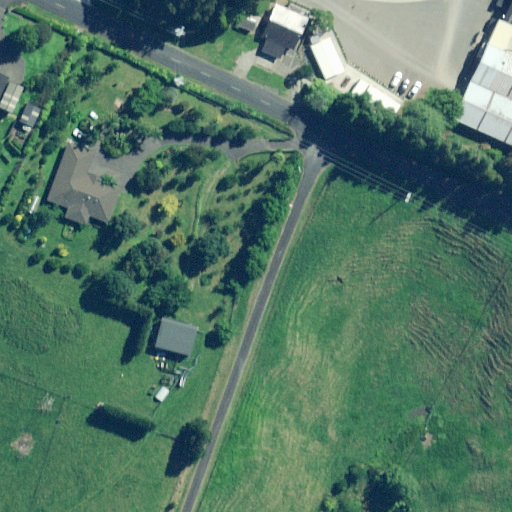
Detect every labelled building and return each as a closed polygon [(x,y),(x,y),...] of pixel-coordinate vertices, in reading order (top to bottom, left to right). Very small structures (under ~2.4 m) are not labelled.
[(294,15),(271,5),(257,37),(264,40),(257,56),(275,64),(282,49),(289,52),(298,31),(289,28),(294,15)] [(511,29),(493,21),(447,122),(511,151),(511,29)] [(323,35),(314,31),(305,48),(314,53),(323,35)] [(328,49),(321,45),(315,56),(322,60),(328,49)] [(333,72),(325,59),(317,65),(325,77),(333,72)] [(362,71),(355,66),(346,80),(353,85),(362,71)] [(346,80),(346,78),(334,73),(331,82),(343,86),(346,80)] [(0,107),(8,111),(21,84),(0,74),(0,107)] [(37,112),(22,106),(14,129),(19,131),(28,134),(37,112)] [(85,172),(93,151),(69,142),(47,199),(66,207),(63,215),(83,222),(86,214),(105,221),(119,185),(85,172)] [(188,354),(195,327),(161,318),(153,345),(188,354)]
